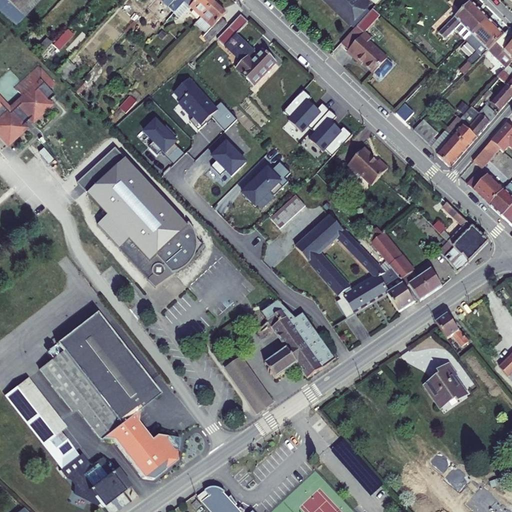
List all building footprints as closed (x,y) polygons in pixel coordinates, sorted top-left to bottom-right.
[(0,0),(0,12),(15,27),(40,0),(0,0)] [(165,0),(162,4),(166,8),(173,14),(186,0),(165,0)] [(186,0),(173,14),(178,19),(189,8),(201,19),(214,4),(209,0),(186,0)] [(322,0),(351,27),(368,10),(358,0),(322,0)] [(358,0),(368,10),(369,10),(373,6),(367,0),(358,0)] [(486,19),(469,2),(437,34),(444,40),(453,32),(464,41),(486,19)] [(225,15),(214,4),(201,19),(195,25),(205,34),(202,38),(209,44),(227,25),(221,19),(225,15)] [(173,14),(166,8),(164,11),(170,17),(173,14)] [(380,16),(372,9),(356,27),(363,34),(370,26),(376,22),(375,21),(380,16)] [(247,24),(240,16),(217,42),(230,54),(232,53),(243,63),(241,65),(235,71),(252,87),(274,64),(269,60),(270,59),(266,54),(264,56),(262,53),(251,63),(248,60),(255,52),(236,35),(247,24)] [(504,36),(486,19),(464,41),(474,50),(477,53),(472,57),(466,63),(467,63),(472,68),(487,52),(496,44),(504,36)] [(356,27),(340,44),(348,51),(346,53),(353,59),(354,58),(372,75),(373,74),(377,78),(381,78),(390,68),(390,64),(385,60),(386,60),(367,43),(370,40),(363,34),(356,27)] [(511,31),(510,29),(504,36),(496,44),(500,48),(492,56),(505,70),(507,68),(511,62),(511,31)] [(50,45),(38,58),(44,64),(57,51),(58,52),(73,36),(66,30),(51,46),(50,45)] [(36,43),(42,40),(38,34),(33,37),(36,43)] [(500,48),(496,44),(487,52),(492,56),(500,48)] [(232,53),(230,54),(241,65),(243,63),(232,53)] [(67,61),(54,74),(61,81),(73,67),(67,61)] [(461,69),(466,74),(472,68),(467,63),(461,69)] [(90,71),(72,90),(78,96),(96,76),(90,71)] [(511,91),(511,78),(503,71),(497,78),(507,86),(511,91)] [(223,132),(235,120),(219,103),(213,108),(205,99),(206,98),(188,78),(173,92),(180,100),(178,102),(192,118),(188,121),(197,131),(205,124),(204,123),(210,117),(223,132)] [(31,123),(51,105),(46,101),(41,95),(48,89),(38,80),(8,108),(0,99),(0,139),(7,146),(26,128),(22,124),(27,119),(31,123)] [(500,112),(511,98),(511,91),(507,86),(497,98),(495,100),(487,93),(482,97),(500,112)] [(311,99),(303,91),(283,112),(290,119),(288,122),(301,134),(307,128),(311,131),(329,112),(322,105),(317,111),(308,102),(311,99)] [(495,100),(497,98),(489,91),(487,93),(495,100)] [(118,109),(124,115),(136,103),(129,97),(118,109)] [(446,100),(442,104),(459,120),(460,120),(463,117),(446,100)] [(403,116),(411,108),(406,103),(397,111),(403,116)] [(479,114),(472,109),(460,121),(466,126),(464,129),(476,139),(496,116),(486,107),(479,114)] [(471,108),(463,117),(460,120),(460,121),(472,109),(471,108)] [(329,112),(311,131),(315,135),(309,141),(322,153),(332,158),(351,138),(343,129),(340,133),(331,124),(336,119),(329,112)] [(453,124),(448,130),(451,132),(453,130),(456,133),(454,136),(468,148),(476,139),(464,129),(466,126),(460,121),(460,120),(459,120),(455,125),(453,124)] [(151,142),(146,147),(155,156),(160,151),(163,154),(173,145),(175,143),(172,139),(175,136),(164,126),(161,129),(154,121),(142,133),(151,142)] [(423,121),(414,131),(419,136),(428,126),(423,121)] [(511,130),(506,125),(490,143),(498,149),(504,154),(508,150),(511,153),(511,152),(511,130)] [(428,126),(419,136),(433,149),(437,145),(442,139),(428,126)] [(451,132),(448,130),(445,134),(451,139),(442,150),(437,156),(448,167),(452,167),(468,148),(454,136),(456,133),(453,130),(451,132)] [(244,163),(225,143),(211,157),(215,162),(210,167),(219,176),(224,171),(230,176),(244,163)] [(490,143),(472,163),(480,170),(498,149),(490,143)] [(160,151),(159,153),(172,166),(183,155),(173,145),(163,154),(160,151)] [(437,145),(433,149),(437,156),(442,150),(437,145)] [(364,149),(360,154),(366,161),(381,177),(388,170),(379,161),(377,164),(371,158),(372,157),(364,149)] [(187,225),(112,150),(77,186),(108,218),(99,228),(152,280),(157,276),(160,277),(164,276),(166,274),(167,271),(165,267),(167,266),(174,272),(180,271),(187,267),(193,260),(197,253),(197,250),(202,245),(198,241),(196,231),(193,226),(189,223),(187,225)] [(366,161),(360,154),(344,171),(350,177),(366,161)] [(366,161),(350,177),(366,192),(381,177),(366,161)] [(287,183),(283,179),(289,174),(278,163),(267,174),(264,171),(256,179),(254,176),(247,183),(250,185),(239,196),(252,209),(268,193),(273,197),(287,183)] [(480,170),(467,185),(489,206),(503,191),(480,170)] [(503,191),(489,206),(511,228),(511,200),(511,199),(511,197),(511,188),(509,185),(503,191)] [(297,194),(275,214),(285,224),(306,205),(297,194)] [(489,243),(447,204),(443,208),(463,228),(451,240),(444,233),(441,237),(448,244),(455,251),(461,257),(462,256),(468,264),(489,243)] [(285,224),(275,214),(269,220),(278,231),(285,225),(285,224)] [(384,275),(381,272),(366,255),(343,232),(338,226),(330,218),(296,249),(338,297),(349,289),(320,254),(337,239),(376,280),(354,293),(341,301),(339,302),(338,302),(320,314),(332,331),(349,319),(342,308),(347,304),(355,315),(386,295),(388,294),(379,279),(384,275)] [(338,226),(343,232),(346,229),(341,223),(338,226)] [(377,229),(365,238),(370,244),(371,244),(382,235),(377,229)] [(413,273),(382,235),(371,244),(389,266),(389,267),(391,271),(406,289),(409,287),(420,303),(442,288),(431,271),(414,282),(410,275),(413,273)] [(446,261),(455,251),(448,244),(438,252),(446,261)] [(456,275),(468,264),(462,256),(461,257),(455,251),(446,261),(456,275)] [(391,271),(389,267),(381,272),(384,275),(391,271)] [(414,303),(391,271),(384,275),(379,279),(388,294),(386,295),(398,313),(414,303)] [(338,297),(341,301),(354,293),(349,289),(338,297)] [(295,320),(277,302),(260,313),(286,350),(265,365),(275,381),(296,366),(307,380),(335,360),(303,314),(295,320)] [(97,314),(56,345),(62,352),(120,426),(163,472),(165,470),(165,469),(175,462),(181,439),(157,436),(152,440),(138,423),(139,412),(152,402),(115,354),(123,348),(97,314)] [(436,324),(438,328),(447,340),(453,337),(462,348),(464,350),(470,346),(450,320),(447,316),(436,324)] [(453,337),(447,340),(456,353),(462,348),(453,337)] [(160,396),(123,348),(115,354),(152,402),(160,396)] [(120,426),(62,352),(38,370),(61,400),(80,386),(120,426)] [(224,369),(256,414),(272,403),(239,358),(224,369)] [(499,369),(511,382),(511,369),(505,363),(499,369)] [(455,399),(458,402),(467,396),(454,377),(456,375),(449,365),(437,373),(440,377),(425,387),(440,409),(455,399)] [(471,369),(477,377),(481,374),(474,366),(471,369)] [(65,428),(49,408),(27,380),(4,397),(55,462),(72,449),(60,433),(65,428)] [(100,441),(120,426),(80,386),(61,400),(72,414),(77,411),(100,441)] [(153,480),(163,472),(120,426),(100,441),(114,441),(142,478),(153,480)] [(77,456),(72,449),(55,462),(60,469),(67,464),(77,456)] [(101,509),(123,491),(98,459),(89,466),(80,454),(77,456),(67,464),(60,469),(58,471),(64,479),(67,477),(73,485),(70,493),(96,505),(97,503),(101,509)] [(98,459),(123,491),(130,486),(116,468),(101,457),(98,459)] [(212,498),(225,511),(267,511),(262,506),(255,511),(253,511),(250,509),(253,507),(249,503),(247,505),(243,501),(245,500),(239,492),(236,494),(231,488),(233,487),(227,482),(223,482),(217,483),(206,493),(211,498),(212,498)]
